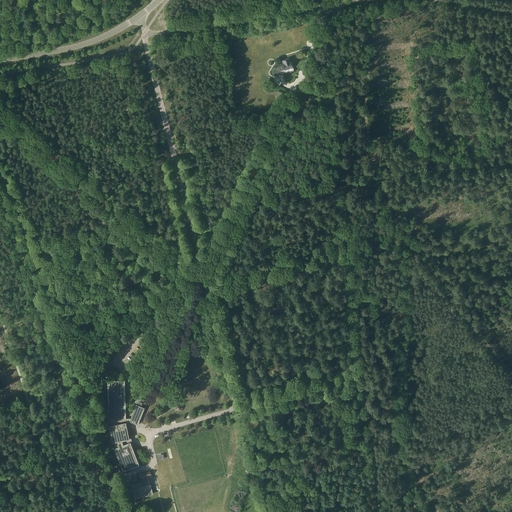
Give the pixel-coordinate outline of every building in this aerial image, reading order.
[(276,65),(276,68),(272,69),(275,76),(281,74),(279,68),(280,68),(281,70),(285,69),(289,68),(290,72),(294,71),(294,70),(293,67),(291,60),(290,60),(290,58),(283,60),(284,63),(276,65)] [(315,74),(315,73),(311,74),(312,80),(316,80),(325,78),(324,72),(315,74)] [(287,93),(278,90),(276,95),(284,98),(287,93)] [(114,448),(123,471),(139,464),(131,442),(132,441),(131,438),(130,438),(126,422),(130,421),(138,425),(145,408),(136,404),(131,418),(126,418),(125,380),(108,381),(109,419),(111,419),(111,425),(109,425),(113,442),(114,442),(116,447),(114,448)] [(136,483),(131,484),(135,499),(153,494),(151,484),(150,484),(148,477),(152,476),(151,471),(145,473),(140,474),(142,482),(136,483)]
